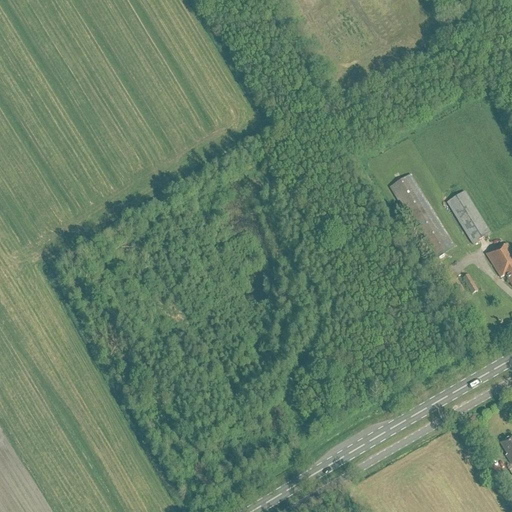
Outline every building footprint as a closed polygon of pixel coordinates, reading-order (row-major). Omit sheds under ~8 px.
[(364,46),(372,40),(367,34),(359,39),(364,46)] [(390,189),(433,261),(454,248),(410,177),(390,189)] [(447,204),(472,246),(490,236),(464,194),(447,204)] [(511,254),(507,246),(500,250),(499,248),(486,256),(500,280),(505,277),(511,288),(511,254)] [(451,281),(441,264),(432,270),(442,287),(451,281)] [(476,271),(471,274),(477,285),(483,283),(476,271)] [(472,296),(477,293),(468,277),(462,280),(472,296)] [(511,437),(500,446),(507,457),(506,457),(511,467),(511,437)]
